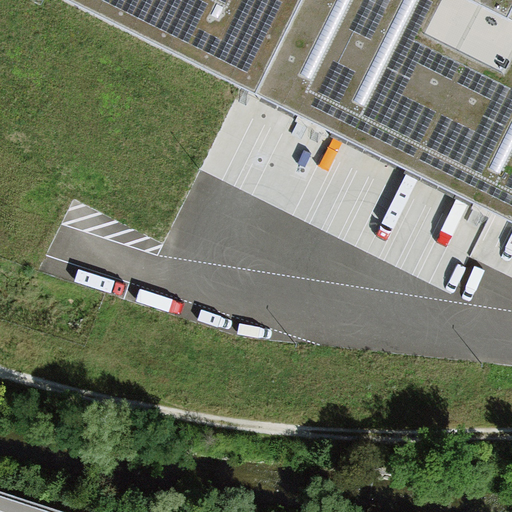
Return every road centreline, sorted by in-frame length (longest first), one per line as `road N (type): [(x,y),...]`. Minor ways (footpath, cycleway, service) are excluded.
road 1 (track): [(511,440),(276,433),(0,376)]
road 2 (residential): [(511,337),(173,280),(57,242)]
